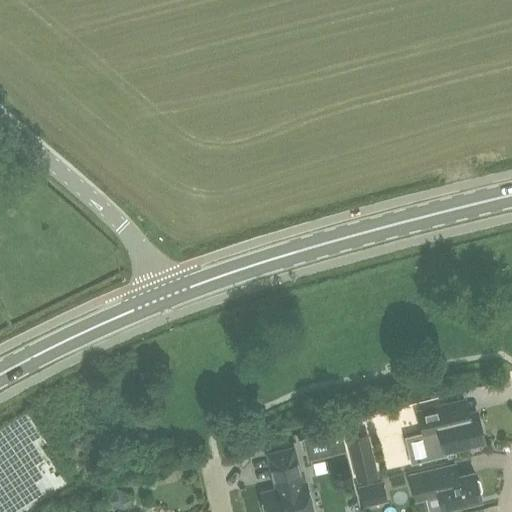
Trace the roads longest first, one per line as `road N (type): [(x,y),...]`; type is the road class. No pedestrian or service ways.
road 1 (secondary): [(166,296),(380,229),(511,199)]
road 2 (unclassified): [(166,296),(130,235),(0,125)]
road 3 (secondary): [(0,378),(166,296)]
